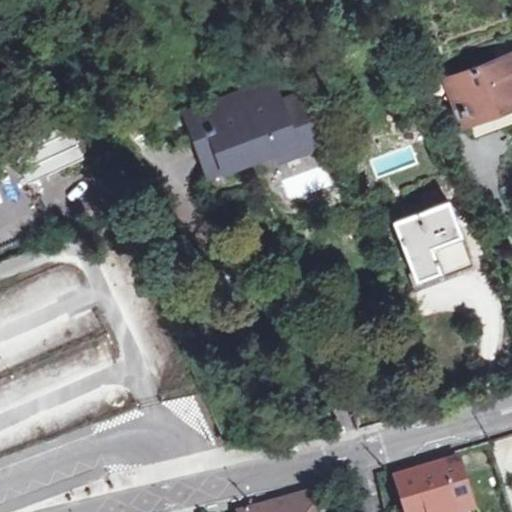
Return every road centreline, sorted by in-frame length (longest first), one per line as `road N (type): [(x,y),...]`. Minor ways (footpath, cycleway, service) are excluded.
road 1 (tertiary): [(91,511),(358,450)]
road 2 (tertiary): [(511,396),(381,432),(358,450)]
road 3 (tertiary): [(358,450),(381,453),(511,414)]
